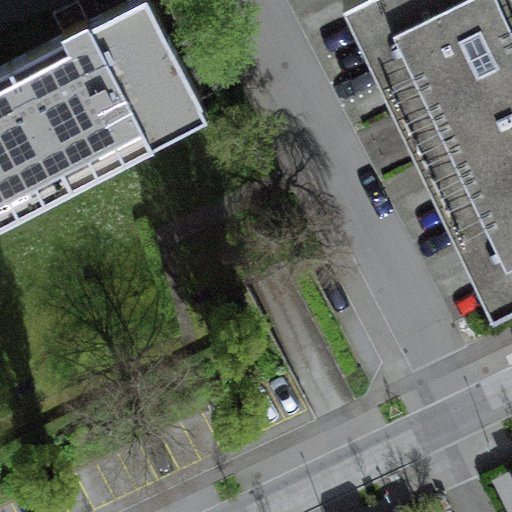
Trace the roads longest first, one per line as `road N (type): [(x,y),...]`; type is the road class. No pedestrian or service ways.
road 1 (residential): [(445,421),(437,347),(257,0)]
road 2 (residential): [(445,421),(252,511)]
